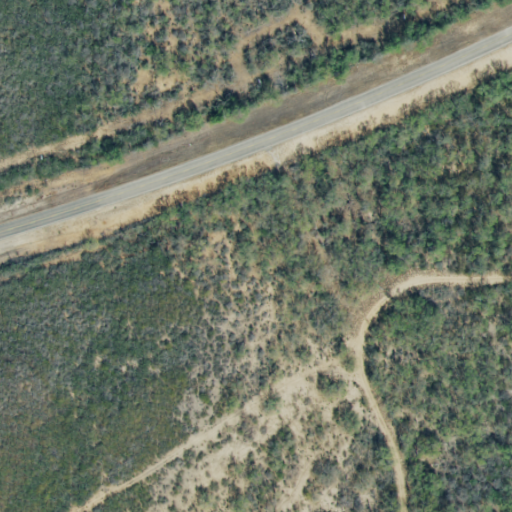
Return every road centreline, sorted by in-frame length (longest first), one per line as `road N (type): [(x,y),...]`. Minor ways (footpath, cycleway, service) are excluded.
road 1 (secondary): [(0,232),(278,139),(511,33)]
road 2 (residential): [(278,139),(358,326),(401,279),(511,270)]
road 3 (residential): [(358,326),(398,511)]
